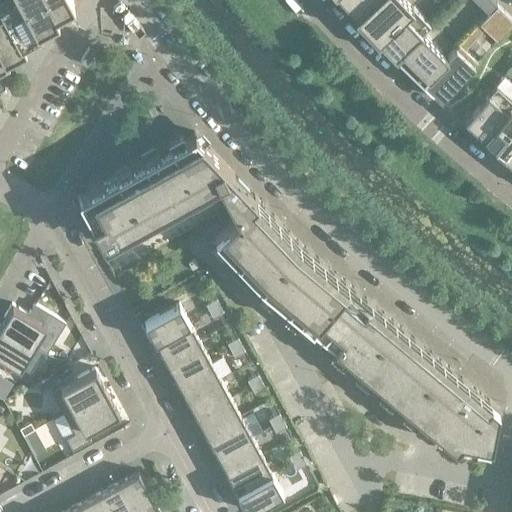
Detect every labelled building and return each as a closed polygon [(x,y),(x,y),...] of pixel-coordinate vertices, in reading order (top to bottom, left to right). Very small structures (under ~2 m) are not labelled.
[(53,8),(68,0),(0,0),(0,47),(5,56),(24,45),(21,40),(40,29),(37,24),(56,14),(53,8)] [(366,0),(343,0),(354,12),(366,0)] [(366,0),(354,12),(376,35),(413,0),(366,0)] [(376,35),(394,54),(420,29),(428,20),(411,2),(376,35)] [(447,55),(422,81),(440,99),(476,61),(463,48),(483,27),(496,39),(511,22),(511,18),(496,4),(447,55)] [(447,55),(420,29),(394,54),(422,81),(447,55)] [(88,46),(79,61),(86,65),(95,50),(88,46)] [(511,99),(495,85),(463,120),(483,137),(509,107),(511,103),(511,99)] [(511,109),(509,107),(483,137),(503,154),(511,142),(511,109)] [(193,131),(77,195),(104,245),(219,182),(236,213),(208,240),(254,289),(449,452),(455,446),(489,452),(498,408),(298,242),(193,131)] [(511,142),(503,154),(511,161),(511,142)] [(199,266),(195,259),(188,263),(192,270),(199,266)] [(215,298),(205,303),(208,310),(219,305),(215,298)] [(11,303),(0,321),(0,324),(32,345),(46,353),(65,321),(34,302),(27,313),(11,303)] [(151,334),(154,340),(189,321),(179,302),(144,321),(147,328),(145,329),(148,336),(151,334)] [(219,305),(208,310),(212,317),(223,311),(219,305)] [(189,321),(154,340),(164,358),(199,339),(189,321)] [(0,324),(0,354),(19,366),(32,345),(0,324)] [(237,337),(226,342),(230,349),(240,343),(237,337)] [(199,339),(164,358),(175,379),(210,360),(199,339)] [(240,343),(230,349),(233,356),(244,350),(240,343)] [(209,348),(211,359),(228,355),(226,344),(209,348)] [(210,360),(175,379),(185,397),(220,378),(210,360)] [(94,367),(51,390),(63,412),(106,389),(94,367)] [(257,374),(246,379),(250,386),(260,380),(257,374)] [(40,393),(52,386),(48,378),(35,385),(40,393)] [(220,378),(185,397),(195,416),(230,397),(220,378)] [(260,380),(250,386),(254,393),(264,387),(260,380)] [(106,389),(63,412),(73,432),(64,437),(71,449),(90,438),(85,429),(118,410),(106,389)] [(230,397),(195,416),(205,434),(240,415),(230,397)] [(278,413),(267,418),(271,425),(282,419),(278,413)] [(240,415),(205,434),(217,455),(251,436),(240,415)] [(282,419),(271,425),(275,432),(285,426),(282,419)] [(31,421),(18,428),(22,435),(35,428),(31,421)] [(39,437),(35,428),(22,435),(27,444),(39,437)] [(251,436),(217,455),(227,473),(261,454),(251,436)] [(298,449),(288,455),(291,462),(302,456),(298,449)] [(261,454),(227,473),(237,492),(272,473),(261,454)] [(302,456),(291,462),(295,469),(305,463),(302,456)] [(159,511),(137,471),(116,483),(131,511),(159,511)] [(272,473),(237,492),(240,497),(237,499),(241,505),(244,504),(247,510),(282,491),(272,473)] [(131,511),(116,483),(98,493),(108,511),(131,511)] [(108,511),(98,493),(79,503),(83,511),(108,511)] [(83,511),(79,503),(62,511),(83,511)]
